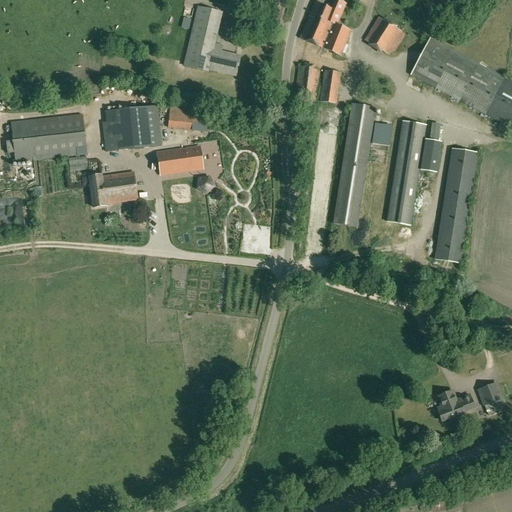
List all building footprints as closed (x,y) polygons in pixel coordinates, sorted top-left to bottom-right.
[(315,3),(300,39),(317,46),(326,26),(330,27),(340,33),(342,28),(336,25),(346,4),(337,0),(334,0),(330,9),(315,3)] [(208,71),(208,69),(214,44),(222,13),(198,7),(184,66),(208,71)] [(393,27),(378,18),(365,41),(380,50),(393,27)] [(330,27),(326,26),(317,46),(341,57),(351,31),(342,28),(340,33),(330,27)] [(430,39),(411,75),(486,115),(505,79),(430,39)] [(222,46),(214,44),(208,69),(236,76),(241,57),(221,52),(222,46)] [(319,70),(299,67),(295,98),(315,101),(319,70)] [(336,104),(341,73),(324,70),(319,102),(336,104)] [(511,82),(505,79),(486,115),(511,128),(511,82)] [(374,107),(351,104),(333,224),(356,227),(374,107)] [(106,152),(161,146),(157,107),(106,113),(107,123),(103,124),(106,152)] [(186,109),(170,107),(168,127),(192,130),(194,116),(195,113),(185,112),(186,109)] [(82,115),(11,122),(15,162),(87,154),(82,115)] [(210,118),(194,116),(192,130),(208,132),(210,118)] [(425,126),(402,122),(387,222),(410,225),(425,126)] [(378,125),(378,148),(394,148),(394,125),(378,125)] [(441,172),(444,141),(428,139),(425,170),(441,172)] [(158,153),(161,175),(203,169),(200,147),(158,153)] [(452,149),(434,260),(461,264),(478,153),(452,149)] [(101,175),(89,177),(91,192),(136,186),(134,173),(102,177),(101,175)] [(137,200),(136,186),(91,192),(93,207),(106,205),(106,204),(137,200)] [(496,383),(476,390),(482,406),(502,399),(496,383)] [(439,413),(442,422),(464,414),(463,412),(474,408),(470,395),(456,400),(452,391),(444,394),(445,397),(439,400),(441,406),(437,408),(439,413)]
